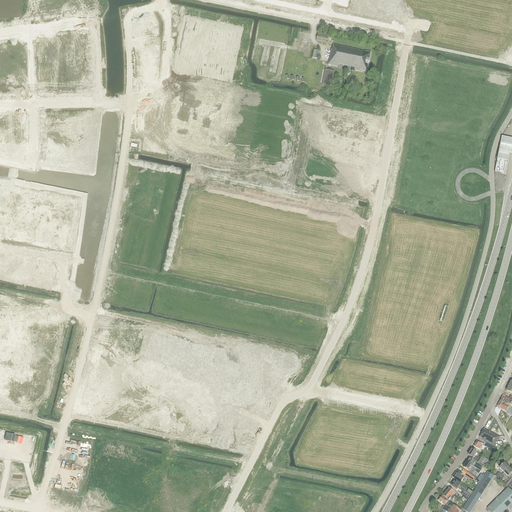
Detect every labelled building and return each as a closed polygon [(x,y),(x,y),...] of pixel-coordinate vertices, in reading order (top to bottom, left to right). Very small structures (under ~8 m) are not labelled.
[(330,44),(331,37),(327,37),(317,35),(316,41),(326,42),(326,43),(330,44)] [(0,51),(12,50),(17,49),(16,38),(0,40),(0,51)] [(332,50),(331,50),(328,65),(338,67),(338,64),(346,66),(355,68),(355,70),(354,70),(354,71),(360,72),(360,70),(367,72),(368,66),(369,60),(371,52),(365,51),(365,52),(359,51),(359,50),(333,45),(332,50)] [(325,70),(322,85),(331,86),(334,71),(325,70)] [(511,140),(502,138),(497,159),(508,161),(510,154),(511,155),(511,154),(511,140)] [(16,151),(13,162),(19,163),(21,152),(16,151)] [(21,152),(19,163),(26,164),(28,154),(21,152)] [(506,175),(508,161),(497,159),(495,172),(506,175)] [(7,179),(6,188),(8,189),(7,191),(9,192),(9,189),(12,189),(14,180),(7,179)] [(31,192),(30,199),(36,200),(38,189),(32,188),(31,192)] [(19,189),(18,196),(30,199),(31,192),(19,189)] [(49,191),(47,202),(53,203),(55,193),(49,191)] [(0,232),(0,239),(9,241),(10,234),(0,232)] [(9,241),(9,242),(15,244),(17,233),(11,232),(10,234),(9,241)] [(17,233),(15,244),(21,245),(23,234),(17,233)] [(28,235),(26,246),(32,247),(34,237),(28,235)] [(34,237),(32,247),(38,248),(40,238),(34,237)] [(51,240),(49,251),(55,252),(57,241),(51,240)] [(57,241),(55,252),(61,253),(64,242),(57,241)] [(511,396),(510,395),(509,398),(503,395),(500,402),(507,406),(509,403),(511,404),(511,396)] [(507,406),(500,402),(497,407),(506,412),(509,407),(507,406)] [(484,429),(479,438),(481,439),(480,440),(484,442),(494,448),(498,440),(497,440),(499,437),(490,431),(489,432),(484,429)] [(477,441),(473,446),(480,450),(480,449),(482,445),(483,444),(477,441)] [(471,449),(467,455),(470,457),(470,458),(476,462),(478,458),(474,456),(477,453),(471,449)] [(478,458),(476,462),(483,467),(488,460),(484,458),(485,457),(481,455),(478,459),(478,458)] [(466,463),(463,468),(469,472),(471,469),(478,474),(479,473),(480,471),(483,467),(476,462),(470,458),(467,462),(466,463)] [(503,473),(509,467),(504,463),(499,468),(503,473)] [(511,470),(509,467),(503,473),(508,477),(510,474),(511,472),(511,470)] [(463,470),(461,473),(462,474),(469,479),(472,475),(463,470)] [(456,473),(455,472),(452,477),(460,483),(464,478),(461,476),(462,474),(458,471),(456,473)] [(488,477),(481,494),(486,496),(494,479),(488,477)] [(464,496),(466,497),(468,499),(470,495),(472,493),(454,480),(451,485),(457,489),(458,488),(461,490),(463,492),(462,494),(464,496)] [(455,493),(448,488),(448,489),(447,489),(446,491),(445,492),(453,498),(454,497),(452,496),(455,493)] [(511,491),(508,488),(487,509),(489,511),(504,511),(511,505),(511,491)] [(453,498),(445,492),(444,493),(443,494),(443,495),(442,495),(448,501),(451,498),(452,499),(453,498)] [(460,511),(461,511),(448,501),(442,496),(438,501),(443,505),(443,506),(441,509),(446,511),(460,511)]
